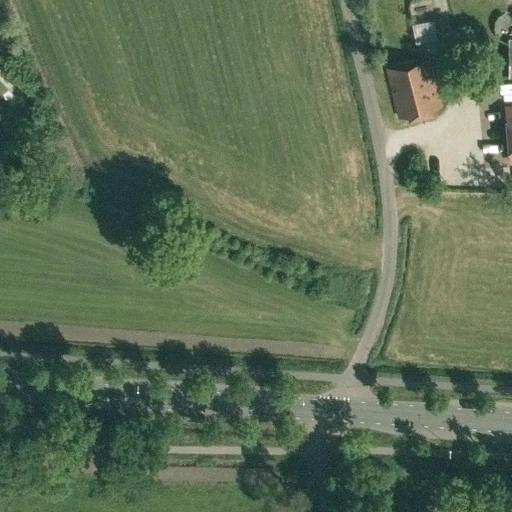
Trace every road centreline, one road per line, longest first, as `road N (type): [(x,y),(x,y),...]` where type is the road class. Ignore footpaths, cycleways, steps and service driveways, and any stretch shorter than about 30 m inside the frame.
road 1 (unclassified): [(326,409),(353,379),(390,259),(386,175),(347,0)]
road 2 (tertiary): [(0,388),(326,409)]
road 3 (tertiary): [(511,423),(326,409)]
